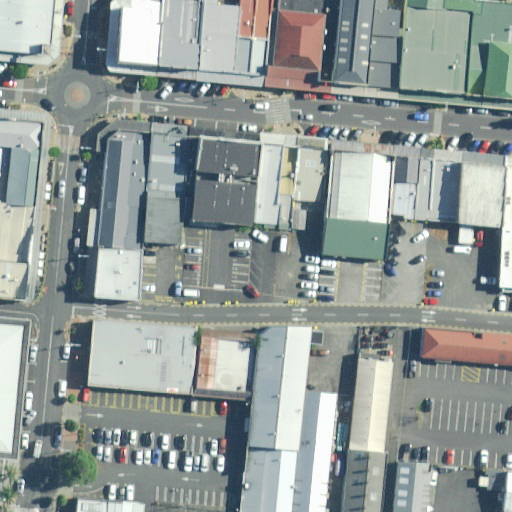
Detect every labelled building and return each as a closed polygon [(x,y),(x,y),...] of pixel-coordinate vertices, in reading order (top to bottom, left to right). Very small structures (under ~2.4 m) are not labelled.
[(0,0),(0,47),(39,51),(43,0),(0,0)] [(108,60),(151,64),(158,0),(126,0),(126,7),(115,6),(108,60)] [(189,0),(158,0),(151,64),(192,68),(199,1),(189,0)] [(238,0),(238,6),(231,73),(262,76),(268,0),(238,0)] [(362,0),(331,0),(327,81),(358,82),(362,6),(362,0)] [(404,0),(403,11),(394,88),(511,99),(511,3),(473,0),(404,0)] [(199,1),(192,68),(231,73),(238,6),(199,1)] [(362,6),(358,82),(394,88),(403,11),(362,6)] [(322,14),(275,9),(269,66),(316,70),(322,14)] [(31,123),(0,120),(0,201),(23,204),(31,123)] [(114,129),(104,139),(87,297),(133,301),(138,242),(146,132),(114,129)] [(186,135),(146,132),(138,242),(178,245),(180,218),(186,135)] [(186,135),(180,218),(246,223),(254,141),(186,135)] [(246,223),(282,226),(285,197),(290,144),(254,141),(246,223)] [(315,200),(319,147),(290,144),(285,197),(315,200)] [(378,213),(384,154),(319,147),(315,200),(312,250),(375,254),(378,213)] [(378,213),(384,214),(450,221),(456,160),(384,154),(378,213)] [(494,225),(500,165),(456,160),(450,221),(494,225)] [(0,298),(11,300),(23,204),(0,201),(0,298)] [(305,209),(293,208),(292,228),(304,229),(305,209)] [(196,327),(89,320),(83,385),(189,394),(196,327)] [(0,442),(4,443),(16,323),(0,321),(0,442)] [(269,324),(257,333),(251,399),(247,449),(293,451),(300,390),(307,325),(269,324)] [(257,333),(196,327),(189,394),(251,399),(257,333)] [(511,337),(413,330),(410,360),(511,368),(511,337)] [(366,511),(379,360),(344,357),(331,511),(366,511)] [(293,451),(287,511),(324,511),(333,394),(300,390),(293,451)] [(287,511),(293,451),(247,449),(237,511),(287,511)] [(414,511),(418,464),(387,462),(383,511),(414,511)] [(511,511),(511,471),(494,470),(491,511),(511,511)] [(72,497),(71,511),(138,511),(139,504),(72,497)]
